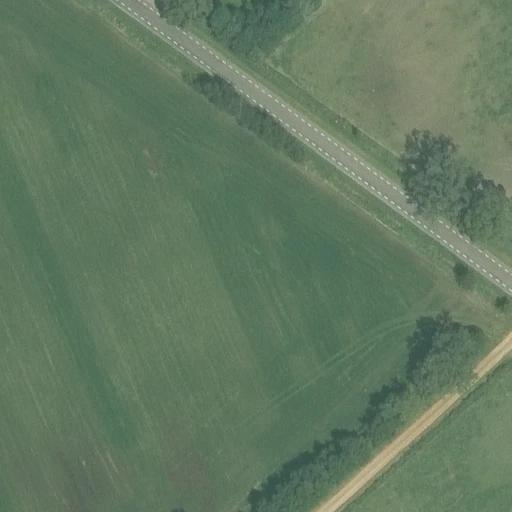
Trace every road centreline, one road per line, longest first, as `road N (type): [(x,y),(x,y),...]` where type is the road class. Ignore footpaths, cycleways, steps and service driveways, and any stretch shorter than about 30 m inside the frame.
road 1 (tertiary): [(511,285),(129,0)]
road 2 (track): [(511,341),(322,511)]
